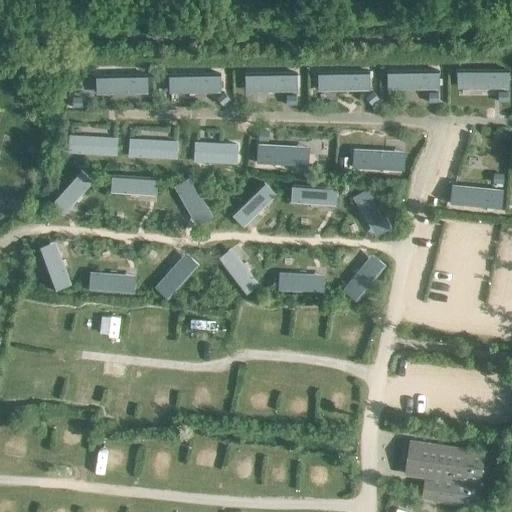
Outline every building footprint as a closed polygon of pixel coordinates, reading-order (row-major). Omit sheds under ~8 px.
[(509,69),(457,69),(457,88),(509,88),(509,69)] [(438,73),(385,73),(386,90),(439,90),(438,73)] [(369,74),(316,74),(316,91),(369,90),(369,74)] [(221,76),(168,77),(169,94),(222,93),(221,76)] [(297,76),(244,77),(245,94),(298,93),(297,76)] [(148,77),(95,77),(95,94),(148,93),(148,77)] [(68,153),(116,156),(117,137),(68,134),(68,153)] [(128,156),(176,159),(178,141),(129,138),(128,156)] [(238,144),(194,142),(193,162),(237,164),(238,144)] [(310,151),(273,147),(272,160),(308,164),(310,151)] [(404,152),(351,149),(350,166),(403,169),(404,152)] [(93,181),(79,169),(48,204),(62,216),(93,181)] [(111,174),(110,193),(156,196),(157,178),(111,174)] [(213,217),(189,177),(174,186),(197,226),(213,217)] [(263,182),(230,214),(243,227),(276,195),(263,182)] [(336,205),(337,187),(291,184),(290,202),(336,205)] [(505,191),(452,186),(451,203),(504,208),(505,191)] [(392,227),(368,187),(353,197),(376,237),(392,227)] [(38,249),(54,291),(71,285),(55,242),(38,249)] [(245,296),(258,285),(231,248),(217,259),(245,296)] [(185,253),(154,288),(168,300),(199,266),(185,253)] [(385,266),(371,255),(342,291),(356,302),(385,266)] [(136,276),(90,272),(88,291),(134,294),(136,276)] [(324,275),(278,273),(278,291),(324,292),(324,275)] [(410,442),(406,474),(432,478),(429,499),(477,506),(485,453),(410,442)]
